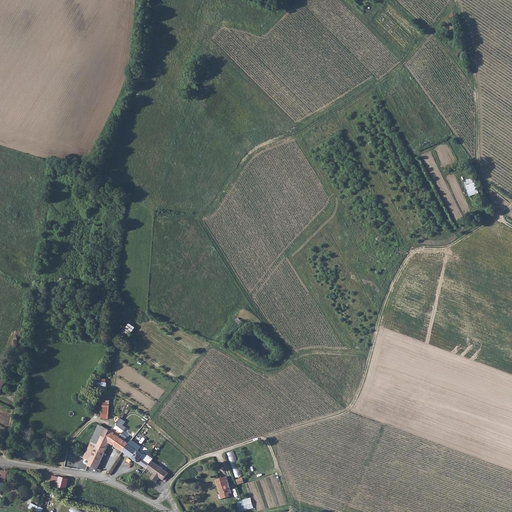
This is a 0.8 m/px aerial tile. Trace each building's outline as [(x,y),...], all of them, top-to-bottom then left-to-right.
[(467,188),(475,185),(473,178),(465,181),(467,188)] [(130,337),(136,327),(130,323),(123,333),(130,337)] [(107,389),(108,379),(97,378),(96,388),(107,389)] [(103,405),(102,419),(109,419),(110,406),(103,405)] [(100,425),(92,441),(98,444),(102,436),(106,428),(100,425)] [(106,428),(102,436),(111,440),(114,433),(106,428)] [(111,440),(110,442),(114,446),(119,437),(114,433),(111,440)] [(98,444),(97,448),(106,453),(110,442),(111,440),(102,436),(98,444)] [(119,437),(114,446),(117,448),(123,452),(128,443),(119,437)] [(131,440),(128,443),(139,451),(141,447),(131,440)] [(139,451),(128,443),(123,452),(147,468),(153,461),(139,451)] [(90,445),(83,458),(91,461),(89,466),(98,470),(106,453),(97,448),(90,445)] [(236,452),(229,454),(235,477),(242,476),(236,452)] [(66,460),(65,467),(79,469),(80,465),(71,461),(66,460)] [(169,472),(153,461),(147,468),(155,473),(152,478),(157,482),(160,477),(164,480),(169,472)] [(226,475),(218,478),(222,492),(221,492),(222,498),(230,495),(230,493),(231,492),(226,475)] [(50,486),(56,488),(59,478),(54,476),(50,486)] [(59,478),(56,488),(64,490),(68,479),(60,476),(59,478)] [(251,496),(236,500),(239,510),(254,506),(251,496)] [(33,503),(29,511),(28,511),(42,511),(44,508),(33,503)]
